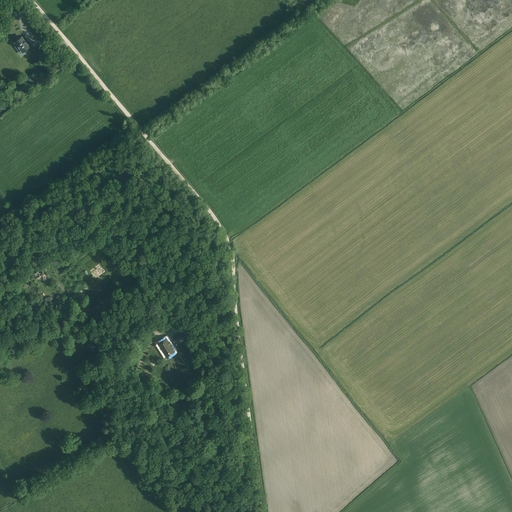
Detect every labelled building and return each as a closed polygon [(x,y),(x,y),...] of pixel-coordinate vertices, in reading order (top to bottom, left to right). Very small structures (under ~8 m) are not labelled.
[(23,52),(29,47),(26,42),(25,43),(24,42),(25,41),(22,37),(19,38),(18,36),(15,38),(17,40),(15,42),(17,44),(14,46),(17,50),(19,48),(23,52)] [(112,268),(119,263),(114,257),(108,261),(112,268)] [(183,336),(181,333),(173,338),(175,341),(183,336)] [(175,351),(166,338),(158,344),(166,357),(175,351)] [(93,342),(88,346),(95,353),(98,351),(96,350),(99,347),(93,342)] [(102,405),(98,409),(104,415),(107,411),(102,405)]
